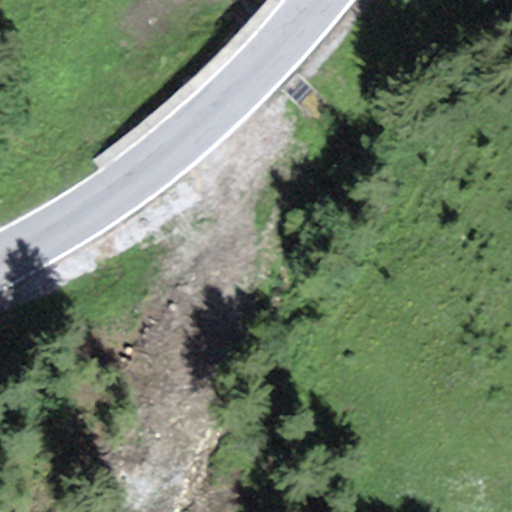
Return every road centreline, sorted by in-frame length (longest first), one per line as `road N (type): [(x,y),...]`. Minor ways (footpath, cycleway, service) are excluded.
road 1 (track): [(169,511),(295,193),(284,161),(216,110)]
road 2 (unclassified): [(320,0),(172,150),(0,261)]
